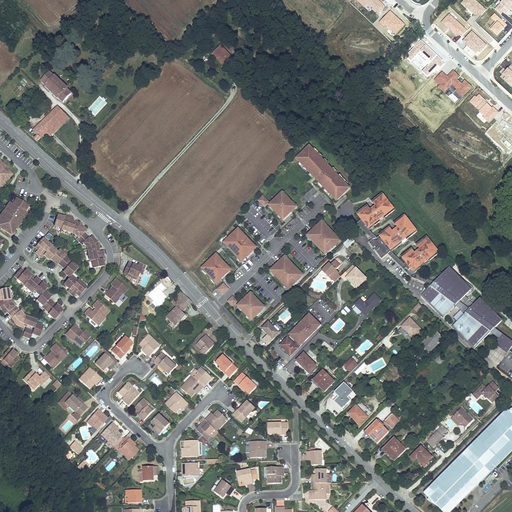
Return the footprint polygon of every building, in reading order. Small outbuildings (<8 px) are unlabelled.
[(220,46),(212,54),(214,56),(216,55),(225,64),(232,57),(220,46)] [(223,65),(225,64),(216,55),(214,56),(223,65)] [(50,73),(42,81),(46,85),(46,86),(58,98),(59,98),(63,102),(71,93),(67,89),(68,88),(55,76),(54,77),(50,73)] [(61,118),(65,122),(69,118),(58,106),(33,131),(38,136),(34,139),(37,142),(37,141),(46,133),(61,118)] [(50,136),(65,122),(61,118),(46,133),(50,136)] [(309,147),(296,159),(300,163),(308,171),(310,174),(314,178),(319,183),(323,187),(325,190),(333,198),(337,202),(350,189),(346,186),(338,177),(336,174),(332,170),(327,165),(323,161),(321,159),(313,150),(309,147)] [(322,157),(314,149),(313,150),(321,159),(322,157)] [(12,176),(7,171),(4,168),(5,167),(2,163),(0,164),(0,185),(4,182),(4,183),(12,176)] [(300,163),(298,164),(306,173),(308,171),(300,163)] [(93,180),(93,179),(95,177),(92,174),(90,176),(89,176),(86,180),(89,183),(93,180)] [(348,184),(340,176),(338,177),(346,186),(348,184)] [(325,190),(324,191),(331,200),(333,198),(325,190)] [(271,204),(270,205),(274,210),(274,209),(279,215),(283,219),(288,214),(287,213),(289,211),(290,213),(295,208),(291,203),(291,204),(286,198),(282,194),(277,199),(278,200),(277,202),(275,200),(271,204)] [(393,209),(383,195),(380,197),(379,196),(374,200),(375,201),(372,203),(375,206),(373,207),(370,210),(368,207),(365,209),(364,207),(359,211),(360,213),(357,215),(362,220),(357,224),(373,240),(368,243),(381,259),(388,254),(412,277),(430,285),(431,285),(422,295),(427,300),(428,299),(437,309),(436,310),(444,317),(455,305),(465,313),(452,326),(474,348),(491,332),(499,338),(496,343),(500,346),(499,347),(503,349),(507,352),(511,345),(511,342),(502,334),(501,335),(493,329),(500,322),(478,300),(473,305),(464,297),(469,291),(458,280),(458,281),(447,270),(441,277),(440,276),(432,284),(431,283),(414,276),(412,274),(422,267),(420,265),(430,258),(432,259),(437,255),(436,254),(438,252),(427,238),(425,240),(424,239),(419,243),(420,244),(417,246),(420,249),(415,253),(412,250),(410,252),(409,250),(404,255),(405,256),(402,258),(407,264),(404,266),(384,246),(386,244),(390,250),(393,248),(394,249),(399,245),(398,244),(408,236),(409,238),(414,234),(413,232),(416,230),(405,217),(403,219),(401,217),(396,221),(397,222),(395,225),(397,228),(392,231),(390,228),(387,230),(386,229),(381,233),(382,234),(380,236),(376,239),(368,231),(377,224),(376,222),(386,215),(387,216),(392,212),(391,211),(393,209)] [(4,211),(3,210),(0,215),(0,219),(1,220),(0,221),(0,226),(3,228),(3,229),(11,234),(15,228),(17,225),(18,226),(21,222),(19,220),(23,214),(25,212),(29,205),(17,197),(17,198),(13,204),(11,202),(10,202),(6,208),(7,208),(5,211),(4,211)] [(268,202),(263,197),(258,201),(264,207),(268,202)] [(58,215),(54,226),(61,228),(63,222),(67,224),(69,216),(65,215),(65,217),(58,215)] [(387,216),(386,215),(376,222),(377,224),(387,216)] [(61,228),(61,229),(72,233),(75,226),(73,226),(74,224),(71,223),(73,218),(69,216),(67,224),(63,222),(61,228)] [(78,237),(77,239),(80,242),(87,235),(84,232),(86,231),(82,226),(82,225),(81,224),(75,222),(74,224),(73,226),(75,226),(72,233),(75,234),(78,237)] [(313,231),(308,236),(312,240),(322,250),(321,250),(325,254),(330,250),(329,248),(333,245),(334,246),(339,241),(335,237),(335,238),(325,227),(326,227),(322,223),(317,228),(318,229),(314,233),(313,231)] [(230,238),(225,243),(228,246),(228,247),(229,248),(237,257),(238,258),(238,257),(242,261),(246,257),(247,256),(246,255),(248,252),(250,254),(255,249),(251,245),(252,245),(251,243),(242,235),(241,234),(238,230),(232,235),(234,237),(231,239),(230,238)] [(82,245),(84,244),(87,247),(87,250),(95,248),(95,249),(96,249),(99,248),(97,242),(96,241),(95,241),(91,236),(89,238),(87,235),(80,242),(82,245)] [(409,238),(408,236),(398,244),(399,245),(409,238)] [(355,241),(351,237),(343,244),(347,248),(355,241)] [(51,246),(43,238),(37,245),(39,248),(36,252),(39,255),(44,249),(47,252),(51,247),(51,246)] [(57,252),(51,247),(47,252),(44,249),(39,255),(42,258),(44,255),(49,260),(51,258),(52,257),(57,252)] [(97,260),(96,256),(104,254),(103,250),(97,252),(96,249),(95,249),(95,248),(87,250),(90,261),(91,261),(97,260)] [(61,254),(62,252),(59,250),(57,252),(52,257),(51,258),(53,260),(54,259),(55,260),(53,262),(57,265),(58,263),(62,266),(69,259),(65,255),(64,256),(61,254)] [(91,261),(93,269),(104,266),(102,259),(105,258),(104,254),(96,256),(97,260),(91,261)] [(208,263),(203,267),(207,271),(208,271),(213,277),(212,278),(216,282),(221,277),(220,275),(221,273),(223,275),(229,270),(224,265),(220,261),(216,256),(210,261),(211,263),(210,265),(208,263)] [(340,266),(343,263),(338,257),(335,260),(340,266)] [(276,266),(271,271),(274,275),(275,275),(284,285),(288,289),(293,285),(292,283),(295,280),(297,281),(302,276),(298,272),(297,273),(288,263),(288,262),(285,258),(280,263),(281,264),(277,268),(276,266)] [(432,259),(430,258),(420,265),(422,267),(432,259)] [(70,264),(72,262),(69,259),(62,266),(65,269),(63,272),(69,278),(71,276),(78,268),(75,266),(74,267),(70,264)] [(340,266),(335,260),(330,265),(331,266),(328,269),(326,267),(318,274),(323,279),(327,275),(331,280),(335,276),(333,273),(340,266)] [(137,278),(140,272),(142,269),(146,271),(148,266),(141,263),(139,267),(128,262),(123,273),(132,277),(132,276),(137,278)] [(355,270),(356,268),(353,265),(346,272),(349,275),(348,276),(349,278),(349,280),(351,283),(355,282),(356,282),(359,285),(366,278),(360,272),(358,271),(357,272),(355,270)] [(29,273),(26,270),(24,271),(21,268),(14,276),(18,279),(19,278),(22,281),(21,282),(24,285),(29,279),(30,278),(32,276),(30,275),(29,275),(28,274),(29,273)] [(73,285),(77,281),(71,276),(69,278),(64,284),(69,289),(67,291),(71,294),(76,288),(73,285)] [(32,294),(34,291),(37,288),(34,285),(39,280),(36,277),(32,281),(29,279),(24,285),(23,286),(32,294)] [(128,289),(117,279),(111,285),(113,287),(115,288),(113,290),(110,290),(108,292),(107,291),(105,295),(112,302),(115,299),(119,299),(128,289)] [(166,279),(160,286),(162,288),(164,285),(165,285),(169,281),(166,279)] [(47,288),(42,283),(42,282),(39,280),(34,285),(37,288),(34,291),(40,296),(44,292),(47,288)] [(87,288),(78,280),(77,281),(73,285),(76,288),(71,294),(74,296),(78,292),(81,294),(87,288)] [(223,284),(217,290),(222,295),(228,290),(223,284)] [(11,300),(9,288),(5,289),(0,289),(0,297),(1,297),(1,300),(3,300),(3,301),(11,300)] [(51,297),(48,294),(46,295),(45,294),(46,293),(44,292),(40,296),(39,298),(36,300),(39,303),(40,302),(44,305),(42,307),(46,310),(53,302),(49,299),(51,297)] [(183,294),(181,292),(171,302),(174,305),(177,301),(183,294)] [(191,302),(183,294),(177,301),(182,306),(179,309),(182,312),(191,302)] [(243,301),(238,306),(242,311),(242,310),(247,316),(251,320),(256,315),(255,313),(256,312),(258,313),(263,308),(259,304),(254,299),(250,294),(245,299),(246,301),(245,303),(243,301)] [(360,299),(354,305),(363,313),(364,312),(367,315),(381,301),(374,294),(364,304),(360,299)] [(232,296),(227,302),(232,307),(237,302),(232,296)] [(11,303),(11,300),(3,301),(3,300),(1,300),(0,300),(0,306),(1,308),(2,308),(6,313),(7,312),(10,315),(17,309),(15,306),(14,306),(11,303)] [(109,311),(98,301),(93,307),(97,311),(95,313),(89,309),(84,314),(96,324),(99,321),(101,322),(105,317),(104,316),(109,311)] [(185,315),(182,312),(179,309),(182,306),(177,301),(174,305),(177,307),(167,318),(171,322),(167,326),(172,330),(185,315)] [(58,309),(60,308),(56,305),(53,302),(46,310),(53,316),(52,317),(55,320),(62,311),(60,310),(58,309)] [(23,315),(20,312),(17,309),(10,315),(16,323),(17,325),(23,327),(24,324),(23,323),(26,316),(23,315)] [(280,346),(285,351),(286,350),(291,355),(309,337),(308,335),(310,333),(306,328),(308,325),(313,330),(316,327),(318,329),(321,325),(309,313),(294,329),(295,330),(290,336),(296,342),(294,344),(288,338),(280,346)] [(37,321),(26,316),(23,323),(24,324),(23,327),(26,328),(24,333),(23,335),(26,337),(29,330),(33,331),(37,321)] [(405,322),(401,326),(404,330),(405,329),(410,334),(409,335),(412,338),(421,329),(409,318),(406,321),(407,322),(406,323),(405,322)] [(274,338),(279,333),(269,322),(262,328),(269,335),(270,334),(274,338)] [(42,329),(43,326),(36,323),(33,331),(29,330),(26,337),(30,339),(32,334),(39,336),(42,329)] [(80,347),(90,336),(84,331),(82,333),(81,334),(79,332),(79,330),(77,328),(77,327),(74,324),(67,332),(70,335),(70,338),(80,347)] [(309,337),(318,329),(316,327),(313,330),(308,325),(306,328),(310,333),(308,335),(309,337)] [(429,354),(444,339),(435,330),(420,345),(429,354)] [(145,350),(144,352),(149,357),(158,347),(151,341),(153,339),(149,335),(148,335),(146,338),(144,340),(140,343),(139,344),(144,349),(145,350)] [(202,349),(200,351),(204,355),(215,344),(209,338),(207,340),(207,339),(208,338),(205,335),(196,344),(202,349)] [(133,344),(125,336),(111,351),(120,359),(124,354),(123,353),(129,348),(133,344)] [(158,347),(160,345),(153,339),(151,341),(158,347)] [(67,355),(56,344),(50,350),(52,352),(54,353),(52,355),(49,355),(47,357),(46,356),(43,359),(51,366),(53,364),(57,364),(67,355)] [(17,355),(12,350),(11,352),(8,350),(2,356),(4,359),(3,360),(9,364),(10,363),(13,365),(18,359),(15,357),(17,355)] [(176,367),(162,353),(154,361),(159,366),(159,365),(165,370),(169,374),(176,367)] [(115,364),(105,354),(98,360),(100,362),(96,365),(102,371),(106,367),(107,366),(110,369),(115,364)] [(309,373),(316,366),(304,354),(297,361),(305,369),(309,373)] [(237,369),(223,355),(216,363),(220,367),(225,372),(225,373),(230,377),(237,369)] [(352,359),(348,362),(351,365),(347,369),(344,366),(349,372),(357,364),(352,359)] [(305,369),(297,361),(295,362),(304,371),(305,369)] [(212,378),(201,367),(197,371),(197,372),(199,373),(194,378),(203,387),(206,385),(204,383),(205,382),(207,384),(212,378)] [(85,377),(92,370),(90,368),(83,375),(85,377)] [(93,384),(95,382),(96,384),(101,379),(92,370),(85,377),(83,375),(79,379),(89,389),(93,384)] [(325,392),(335,382),(329,377),(323,370),(314,380),(320,386),(319,387),(325,392)] [(49,378),(44,372),(38,377),(31,371),(23,379),(30,386),(31,385),(35,389),(42,381),(44,383),(49,378)] [(251,381),(242,373),(234,381),(239,386),(240,385),(246,391),(250,395),(257,387),(256,386),(251,381)] [(335,382),(338,379),(332,374),(329,377),(335,382)] [(188,385),(194,378),(192,376),(185,383),(188,385)] [(197,391),(198,393),(203,387),(194,378),(188,385),(185,383),(181,388),(191,397),(195,393),(197,391)] [(259,384),(253,378),(251,381),(256,386),(259,384)] [(52,384),(56,389),(60,385),(56,380),(52,384)] [(125,397),(123,400),(128,406),(139,394),(127,382),(118,393),(124,398),(125,397)] [(487,389),(483,385),(477,390),(482,395),(483,393),(492,403),(499,396),(495,392),(499,388),(493,382),(487,389)] [(353,392),(344,383),(335,393),(336,394),(339,397),(335,402),(343,409),(351,401),(348,398),(353,392)] [(482,395),(477,390),(473,395),(477,399),(482,395)] [(76,399),(69,392),(58,403),(65,410),(68,406),(75,412),(80,417),(87,408),(83,404),(82,405),(76,399)] [(177,393),(177,392),(165,404),(175,414),(181,408),(179,407),(180,406),(183,409),(189,404),(179,395),(177,393)] [(351,401),(357,395),(353,392),(348,398),(351,401)] [(134,408),(139,413),(140,414),(139,416),(144,421),(153,411),(146,405),(148,403),(144,398),(134,408)] [(250,403),(248,401),(244,405),(238,411),(238,410),(233,415),(241,423),(255,408),(254,407),(250,403)] [(367,417),(371,413),(360,402),(356,406),(367,417)] [(153,411),(155,409),(148,403),(146,405),(153,411)] [(367,417),(356,406),(349,414),(354,419),(355,419),(360,424),(367,417)] [(426,417),(422,413),(425,410),(422,407),(415,413),(422,420),(426,417)] [(473,420),(461,408),(453,416),(465,428),(473,420)] [(477,487),(511,451),(511,409),(511,410),(509,412),(507,410),(424,493),(429,498),(427,500),(437,506),(443,509),(444,508),(444,509),(445,509),(446,509),(447,509),(447,508),(448,508),(448,507),(451,509),(470,490),(470,489),(477,487)] [(101,412),(98,410),(89,419),(95,424),(93,426),(97,430),(108,418),(102,413),(100,415),(99,414),(101,412)] [(228,420),(218,410),(214,415),(212,416),(211,414),(205,420),(215,429),(221,422),(223,424),(228,420)] [(430,411),(428,413),(426,411),(425,410),(422,413),(426,417),(427,419),(430,415),(432,413),(430,411)] [(392,414),(385,421),(392,429),(400,421),(392,414)] [(161,419),(158,416),(152,422),(156,425),(157,427),(154,430),(159,435),(169,424),(163,418),(161,419)] [(204,425),(202,424),(196,429),(207,440),(211,436),(210,434),(215,429),(205,420),(203,423),(204,424),(204,425)] [(377,444),(389,432),(377,421),(367,431),(372,436),(371,438),(377,444)] [(217,431),(223,424),(221,422),(215,429),(217,431)] [(117,428),(112,423),(101,435),(108,441),(113,446),(122,436),(116,431),(115,432),(114,431),(117,428)] [(288,423),(268,424),(268,434),(274,434),(282,434),(282,435),(288,434),(288,423)] [(443,436),(447,432),(442,426),(437,431),(443,436)] [(437,431),(427,442),(433,448),(444,438),(443,436),(437,431)] [(134,443),(129,438),(120,448),(126,454),(124,456),(129,461),(139,451),(134,446),(132,445),(134,443)] [(395,461),(406,450),(400,444),(395,438),(384,449),(390,454),(388,455),(395,461)] [(198,440),(184,441),(184,448),(186,448),(186,450),(182,450),(182,457),(198,457),(198,455),(198,442),(198,440)] [(400,444),(406,450),(409,447),(403,441),(400,444)] [(80,447),(74,442),(72,445),(77,450),(80,447)] [(264,458),(264,450),(262,450),(262,449),(266,449),(266,442),(250,442),(250,458),(264,458)] [(421,447),(411,458),(414,461),(417,458),(424,465),(432,458),(426,452),(428,449),(424,445),(422,447),(421,447)] [(124,456),(126,454),(120,448),(118,450),(124,456)] [(72,462),(76,457),(68,451),(65,456),(72,462)] [(322,451),(307,452),(307,459),(312,458),(312,460),(312,466),(320,465),(320,460),(322,460),(322,451)] [(80,465),(84,470),(88,466),(83,461),(80,465)] [(198,463),(182,463),(183,471),(185,471),(185,473),(183,473),(183,476),(196,476),(196,469),(198,469),(198,463)] [(158,467),(143,467),(143,471),(143,476),(145,476),(145,481),(154,481),(153,475),(153,473),(158,473),(158,467)] [(284,467),(268,467),(268,477),(268,484),(282,483),(281,476),(280,476),(280,475),(284,474),(284,467)] [(256,470),(251,472),(251,470),(251,469),(242,471),(242,473),(237,474),(239,482),(244,481),(246,480),(247,485),(253,483),(253,479),(258,478),(256,470)] [(324,469),(316,469),(316,475),(316,477),(312,477),(312,484),(326,483),(327,483),(327,474),(325,474),(324,469)] [(235,489),(223,480),(218,488),(219,489),(216,493),(223,498),(226,494),(227,492),(231,494),(235,489)] [(104,489),(97,482),(95,484),(103,491),(104,489)] [(310,500),(326,500),(326,483),(312,484),(312,491),(314,491),(314,492),(310,493),(310,500)] [(444,508),(443,509),(437,506),(443,511),(451,511),(477,487),(470,489),(470,490),(451,509),(448,507),(448,508),(447,508),(447,509),(446,509),(445,509),(444,509),(444,508)] [(125,496),(128,496),(128,503),(141,503),(141,499),(139,499),(139,498),(141,498),(141,490),(125,490),(125,496)] [(186,501),(186,508),(186,509),(184,510),(183,511),(196,511),(197,507),(200,507),(199,501),(186,501)] [(360,503),(351,511),(356,511),(363,506),(360,503)]
